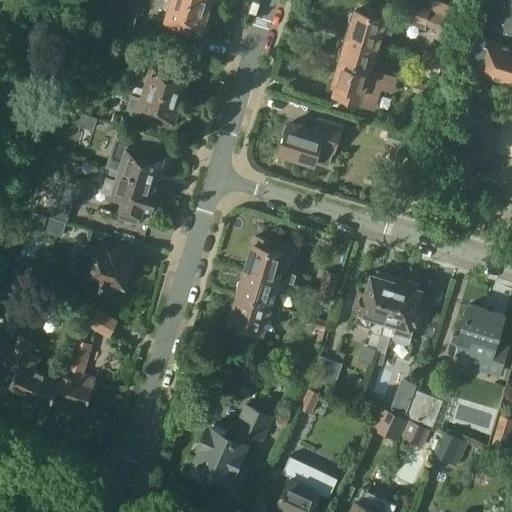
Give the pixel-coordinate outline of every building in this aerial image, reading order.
[(97,0),(92,17),(133,29),(138,12),(97,0)] [(160,2),(155,17),(166,21),(166,22),(197,31),(201,32),(201,30),(204,31),(208,18),(205,18),(209,6),(188,0),(160,0),(160,3),(160,2)] [(435,0),(433,0),(431,10),(452,17),(456,7),(435,0)] [(511,0),(484,0),(470,50),(480,54),(476,69),(511,79),(511,0)] [(404,1),(399,17),(425,26),(426,22),(448,29),(452,17),(431,10),(430,10),(404,1)] [(352,23),(348,34),(378,44),(386,19),(356,10),(355,12),(352,14),(350,20),(352,23)] [(104,22),(100,36),(118,42),(122,27),(104,22)] [(342,47),(340,54),(342,56),(341,59),(371,68),(378,44),(348,34),(345,46),(342,47)] [(424,49),(422,57),(442,63),(447,48),(438,46),(436,52),(424,49)] [(140,67),(135,83),(180,97),(184,85),(187,86),(190,74),(188,73),(188,70),(179,68),(182,60),(168,56),(165,63),(154,60),(143,57),(140,67)] [(422,57),(419,65),(440,71),(442,63),(422,57)] [(334,72),(332,78),(334,81),(333,84),(337,85),(334,95),(369,106),(375,87),(388,92),(393,75),(371,68),(341,59),(337,71),(334,72)] [(415,81),(412,91),(424,94),(427,84),(415,81)] [(132,93),(127,108),(138,112),(138,113),(169,122),(172,123),(173,120),(176,121),(179,109),(177,108),(180,97),(135,83),(132,94),(132,93)] [(73,125),(94,131),(97,118),(77,112),(73,125)] [(114,114),(112,122),(121,124),(123,116),(114,114)] [(290,123),(281,152),(285,153),(286,156),(293,158),(295,156),(315,162),(329,166),(334,151),(341,126),(318,119),(315,130),(290,123)] [(411,135),(391,129),(387,142),(407,148),(411,135)] [(114,157),(111,167),(156,180),(159,169),(162,169),(165,157),(163,156),(163,154),(160,153),(129,143),(129,144),(117,141),(113,157),(114,157)] [(107,176),(102,192),(113,195),(113,196),(124,199),(120,213),(119,217),(139,222),(144,205),(154,209),(159,191),(153,189),(156,180),(111,167),(108,176),(107,176)] [(53,193),(47,216),(67,222),(74,199),(53,193)] [(42,229),(47,216),(30,211),(26,224),(42,229)] [(47,216),(42,229),(63,235),(67,222),(47,216)] [(256,236),(246,269),(278,279),(293,283),(294,273),(281,269),(286,253),(270,248),(273,241),(256,236)] [(81,243),(73,269),(89,274),(87,283),(94,285),(109,289),(111,281),(123,285),(131,258),(125,256),(127,252),(111,247),(109,251),(81,243)] [(18,265),(14,272),(26,277),(30,269),(19,264),(18,264),(18,265)] [(240,282),(238,288),(239,291),(239,294),(271,303),(278,279),(246,269),(243,280),(240,282)] [(327,269),(320,291),(332,295),(339,273),(327,269)] [(358,311),(355,321),(370,325),(373,331),(369,344),(377,346),(381,331),(383,323),(397,278),(385,275),(386,272),(375,269),(373,274),(371,273),(365,291),(363,290),(357,311),(358,311)] [(397,278),(383,323),(394,326),(393,330),(394,331),(393,336),(396,339),(405,342),(409,340),(413,326),(416,325),(420,311),(419,306),(417,305),(422,288),(419,287),(420,283),(409,279),(408,282),(397,278)] [(320,291),(318,299),(330,302),(332,295),(320,291)] [(232,308),(230,314),(232,317),(230,321),(238,324),(234,335),(259,342),(267,315),(277,318),(280,306),(271,303),(239,294),(235,306),(232,308)] [(454,332),(452,340),(459,342),(454,359),(500,372),(507,347),(496,343),(505,313),(470,304),(461,334),(454,332)] [(90,305),(82,321),(110,336),(118,320),(90,305)] [(316,318),(313,326),(320,328),(317,340),(321,341),(327,321),(316,318)] [(381,331),(377,346),(384,348),(389,333),(381,331)] [(0,333),(0,357),(7,361),(6,364),(17,369),(10,383),(51,403),(54,396),(61,379),(36,368),(41,358),(31,353),(36,342),(18,335),(14,344),(0,338),(0,337),(1,334),(0,333)] [(61,379),(54,396),(87,406),(97,377),(83,373),(87,362),(93,343),(76,338),(70,357),(61,379)] [(312,377),(323,382),(327,384),(325,390),(333,394),(336,388),(335,387),(342,362),(320,355),(312,377)] [(298,403),(311,377),(303,373),(290,399),(298,403)] [(323,382),(312,377),(311,377),(298,403),(301,404),(299,407),(311,413),(321,393),(318,392),(323,382)] [(433,426),(443,399),(416,389),(406,415),(433,426)] [(393,400),(390,408),(406,414),(409,406),(393,400)] [(204,447),(194,469),(197,470),(199,473),(206,476),(209,476),(213,478),(216,472),(229,478),(232,469),(234,470),(243,450),(241,450),(250,432),(262,437),(271,416),(247,404),(232,437),(209,426),(200,446),(204,447)] [(373,428),(397,440),(398,437),(422,447),(431,429),(408,418),(383,406),(373,428)] [(491,444),(506,447),(511,428),(511,418),(499,414),(491,444)] [(435,454),(457,465),(468,441),(446,430),(435,454)] [(291,475),(276,506),(287,511),(309,511),(319,491),(330,496),(338,477),(337,476),(336,478),(299,460),(300,459),(291,454),(283,471),(291,475)] [(356,500),(350,511),(392,511),(396,504),(390,501),(391,500),(363,487),(357,501),(356,500)]
